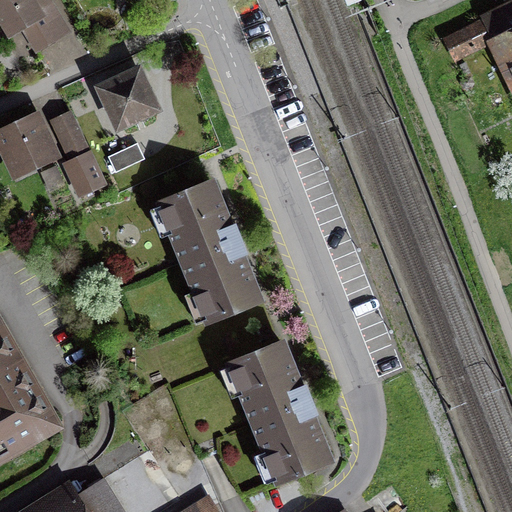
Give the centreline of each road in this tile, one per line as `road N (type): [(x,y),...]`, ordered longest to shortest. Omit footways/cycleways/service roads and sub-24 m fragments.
road 1 (residential): [(213,10),(367,405),(369,456),(361,478),(325,511)]
road 2 (residential): [(7,285),(76,403),(72,466),(7,511)]
road 3 (residential): [(213,10),(0,110)]
